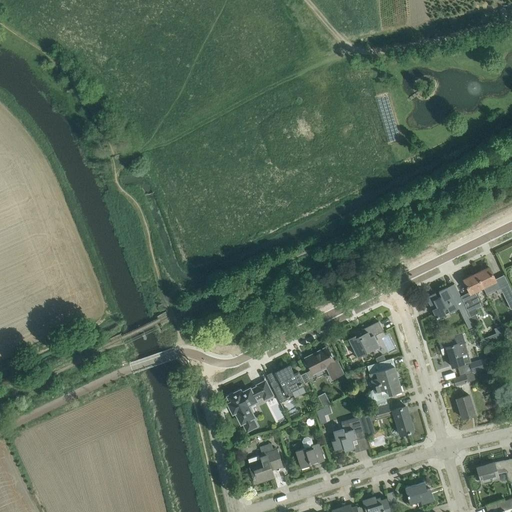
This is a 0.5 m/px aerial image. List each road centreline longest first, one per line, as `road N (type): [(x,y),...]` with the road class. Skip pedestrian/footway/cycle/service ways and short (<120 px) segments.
road 1 (residential): [(232,511),(203,387),(209,361),(236,362),(386,287)]
road 2 (track): [(307,0),(361,52),(511,22)]
road 3 (residential): [(245,511),(444,448)]
road 4 (residential): [(444,448),(386,287)]
road 5 (residential): [(386,287),(511,226)]
